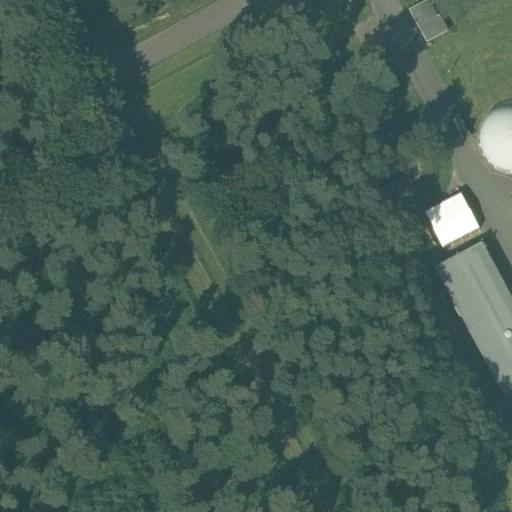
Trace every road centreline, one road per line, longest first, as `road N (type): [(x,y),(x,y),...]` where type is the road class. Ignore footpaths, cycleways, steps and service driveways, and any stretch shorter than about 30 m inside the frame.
road 1 (track): [(95,62),(328,511)]
road 2 (track): [(135,141),(0,198)]
